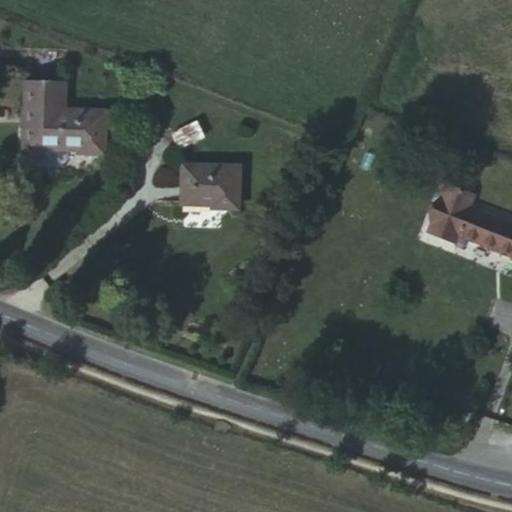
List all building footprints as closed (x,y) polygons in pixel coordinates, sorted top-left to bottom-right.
[(64,84),(25,83),(24,148),(104,150),(105,112),(64,111),(64,84)] [(196,128),(172,136),(176,150),(202,142),(196,128)] [(286,135),(276,131),(274,135),(283,139),(286,135)] [(183,165),(182,203),(211,205),(219,205),(218,208),(236,209),(239,168),(183,165)] [(457,235),(511,256),(511,224),(468,207),(472,195),(446,185),(431,224),(435,226),(433,233),(454,242),(457,235)]
